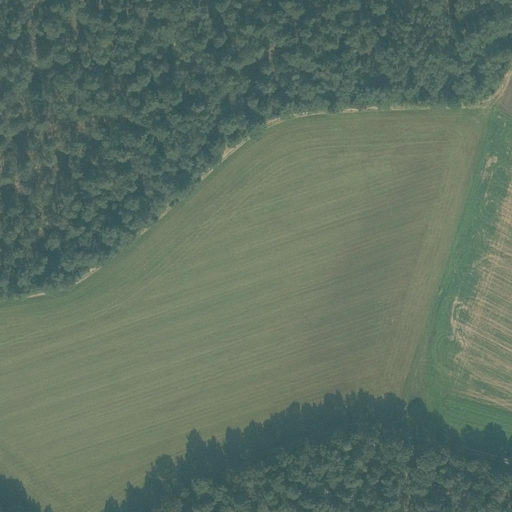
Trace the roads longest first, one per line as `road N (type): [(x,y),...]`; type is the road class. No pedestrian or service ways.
road 1 (track): [(350,511),(374,444),(373,424),(199,475),(145,511)]
road 2 (track): [(216,160),(277,0)]
road 3 (track): [(373,424),(511,464)]
